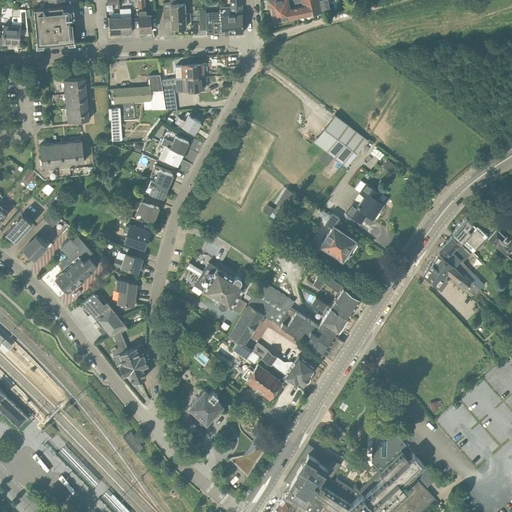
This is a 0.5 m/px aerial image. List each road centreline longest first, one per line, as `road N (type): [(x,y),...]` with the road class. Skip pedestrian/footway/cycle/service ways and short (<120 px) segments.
road 1 (secondary): [(248,511),(433,225),(466,186),(511,156)]
road 2 (residential): [(160,439),(154,307),(169,239),(244,81),(251,40)]
road 3 (residential): [(160,439),(44,294),(0,254)]
road 4 (residential): [(103,51),(251,40)]
